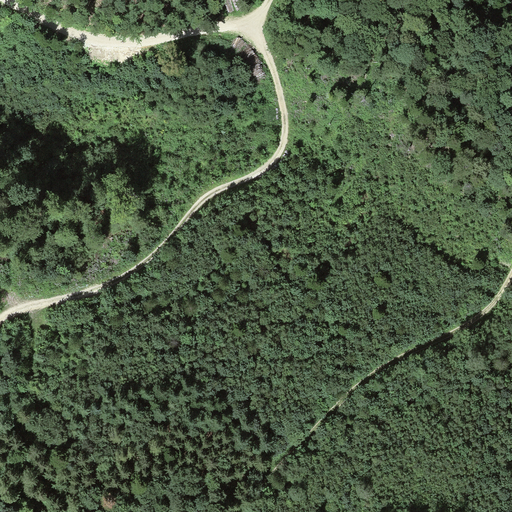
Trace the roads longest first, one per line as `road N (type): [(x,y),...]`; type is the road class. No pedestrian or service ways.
road 1 (track): [(4,0),(85,38),(134,42),(252,24),(281,104),(284,140),(274,161),(217,190),(122,278),(0,318)]
road 2 (track): [(511,272),(467,325),(395,359),(334,406),(262,482),(246,511)]
